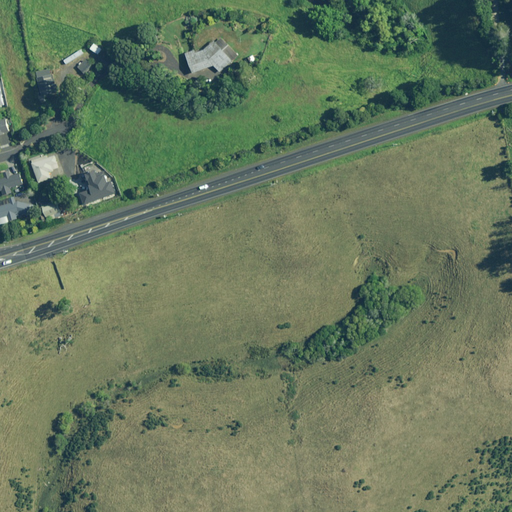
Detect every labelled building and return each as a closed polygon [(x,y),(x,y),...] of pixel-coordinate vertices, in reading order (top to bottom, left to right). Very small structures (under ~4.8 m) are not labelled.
[(239,55),(222,37),(209,46),(187,54),(193,73),(214,66),(220,72),(239,55)] [(93,67),(87,60),(79,67),(84,74),(93,67)] [(42,96),(44,95),(45,101),(55,99),(54,93),(56,92),(51,69),(37,72),(42,96)] [(0,134),(10,133),(7,119),(0,120),(0,134)] [(51,179),(49,172),(54,171),(54,169),(59,167),(55,155),(49,158),(48,155),(32,161),(39,183),(51,179)] [(12,176),(11,171),(4,173),(6,177),(0,178),(0,191),(1,191),(3,195),(12,193),(11,188),(24,185),(21,174),(12,176)] [(83,204),(114,193),(110,182),(106,183),(103,175),(96,177),(94,171),(85,174),(90,189),(79,194),(83,204)] [(16,214),(19,214),(29,215),(31,204),(19,201),(17,202),(15,197),(10,198),(11,203),(0,206),(0,224),(18,220),(16,214)] [(62,216),(57,201),(42,207),(48,221),(62,216)]
